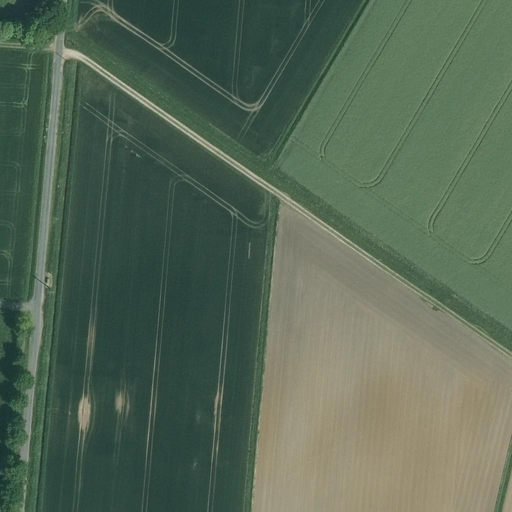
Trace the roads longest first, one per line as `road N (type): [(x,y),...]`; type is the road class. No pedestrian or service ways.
road 1 (track): [(0,44),(78,53),(511,354)]
road 2 (unclassified): [(64,0),(37,306)]
road 3 (unclassified): [(37,306),(19,511)]
